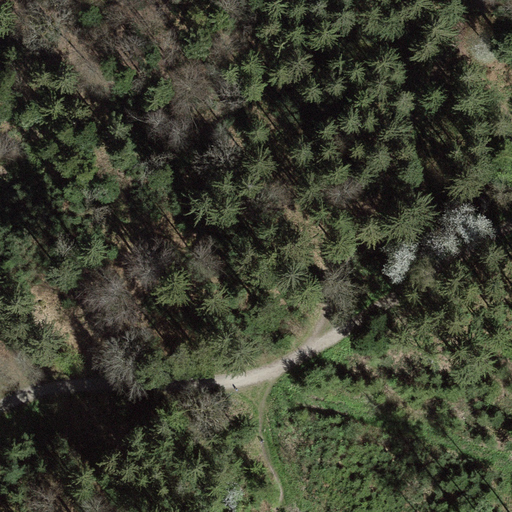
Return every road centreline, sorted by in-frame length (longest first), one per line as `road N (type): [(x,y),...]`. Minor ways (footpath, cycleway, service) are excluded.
road 1 (track): [(511,229),(448,257),(306,351),(256,374),(175,387),(68,385),(0,409)]
road 2 (track): [(471,0),(459,32),(350,177),(306,351)]
